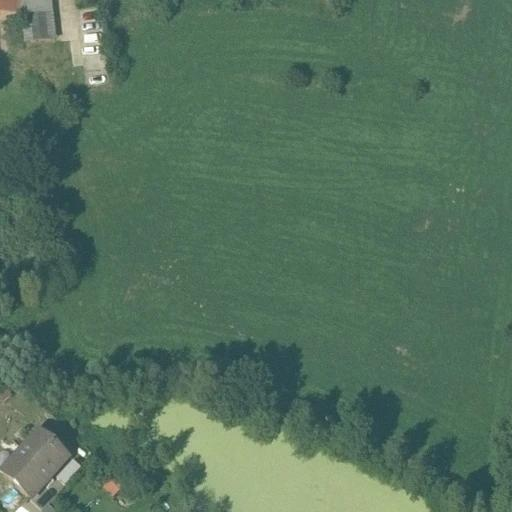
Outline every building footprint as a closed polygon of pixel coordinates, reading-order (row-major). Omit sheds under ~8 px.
[(50,0),(0,0),(0,19),(23,17),(26,46),(54,43),(50,0)] [(37,404),(29,396),(20,405),(29,413),(37,404)] [(38,434),(2,475),(30,500),(67,459),(62,455),(53,447),(38,434)] [(67,449),(58,441),(53,447),(62,455),(67,449)] [(78,458),(72,463),(79,469),(84,463),(78,458)] [(72,463),(56,480),(64,488),(80,470),(79,469),(72,463)]
